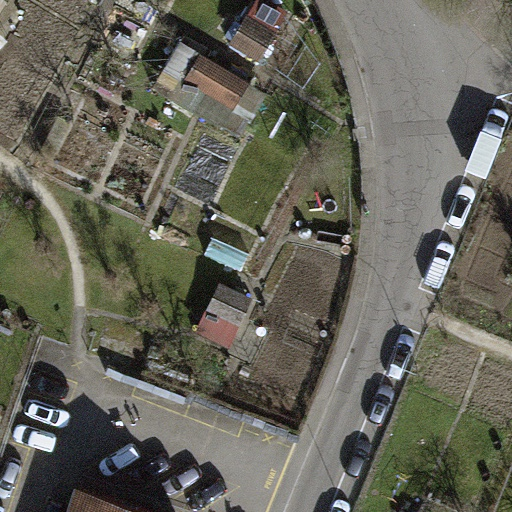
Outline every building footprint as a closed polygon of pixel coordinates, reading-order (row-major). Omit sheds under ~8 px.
[(256,0),(233,42),(261,58),(288,10),(270,0),(256,0)] [(239,138),(268,89),(181,37),(152,85),(239,138)] [(241,157),(286,182),(296,164),(251,139),(241,157)] [(231,347),(255,295),(221,279),(197,331),(231,347)] [(154,511),(73,485),(63,511),(154,511)]
